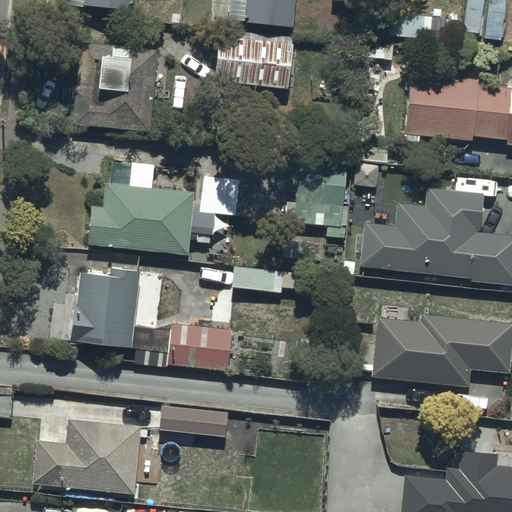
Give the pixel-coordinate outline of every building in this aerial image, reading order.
[(187,0),(87,0),(86,7),(186,17),(187,0)] [(295,0),(247,0),(245,22),(293,27),(295,0)] [(222,31),(218,82),(290,88),(294,37),(222,31)] [(170,58),(79,48),(70,130),(148,139),(156,72),(169,73),(170,58)] [(411,66),(404,135),(472,141),(472,135),(508,139),(507,146),(511,146),(511,84),(511,88),(478,84),(479,79),(441,75),(442,69),(411,66)] [(346,163),(300,160),(294,223),(327,225),(326,236),(345,237),(345,227),(342,227),(346,163)] [(100,211),(88,211),(83,247),(186,259),(191,198),(102,187),(100,211)] [(363,222),(359,265),(472,276),(471,280),(511,283),(511,234),(480,231),(483,193),(427,188),(425,204),(397,202),(394,225),(363,222)] [(233,264),(230,285),(281,291),(284,270),(233,264)] [(104,278),(78,275),(73,308),(69,308),(64,341),(127,349),(138,275),(106,270),(104,278)] [(418,316),(374,311),(368,371),(466,381),(468,364),(506,368),(511,319),(419,309),(418,316)] [(270,348),(243,347),(242,371),(269,372),(270,348)] [(227,410),(161,405),(160,428),(225,433),(227,410)] [(135,429),(65,420),(62,445),(34,442),(30,487),(127,496),(135,429)] [(312,447),(299,436),(275,467),(288,478),(312,447)] [(511,511),(511,467),(496,466),(497,453),(460,449),(459,467),(445,466),(444,478),(402,474),(398,511),(511,511)]
